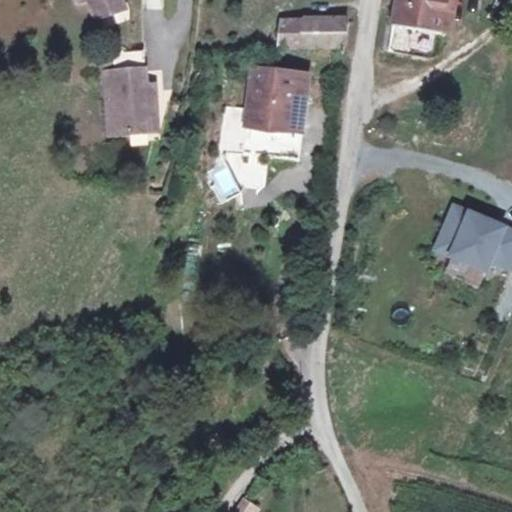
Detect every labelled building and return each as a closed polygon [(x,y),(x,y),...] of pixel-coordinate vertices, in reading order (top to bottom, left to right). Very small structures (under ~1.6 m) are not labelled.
[(71,0),(85,0),(93,16),(121,6),(118,0),(71,0)] [(394,0),(388,51),(433,57),(440,49),(446,0),(394,0)] [(290,50),(294,17),(272,13),(266,46),(290,50)] [(328,55),(332,23),(294,17),(290,50),(328,55)] [(143,86),(138,43),(110,46),(112,69),(101,70),(109,131),(148,126),(146,111),(158,110),(155,85),(143,86)] [(301,132),(312,76),(254,64),(244,121),(301,132)] [(159,124),(158,110),(146,111),(148,126),(159,124)] [(244,121),(239,148),(296,160),(301,132),(244,121)] [(490,269),(494,259),(511,266),(511,228),(458,206),(440,248),(490,269)] [(244,509),(249,511),(258,511),(265,502),(253,495),(244,509)]
